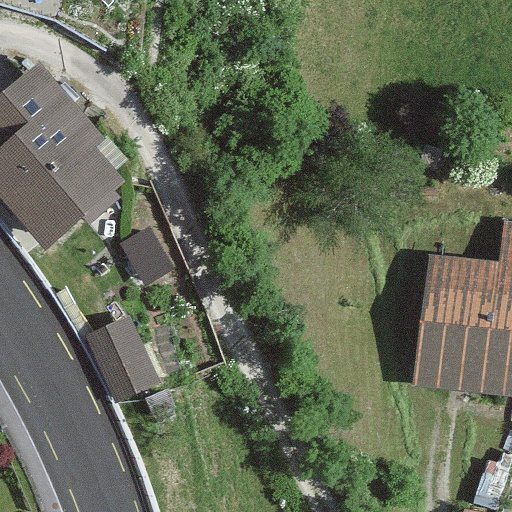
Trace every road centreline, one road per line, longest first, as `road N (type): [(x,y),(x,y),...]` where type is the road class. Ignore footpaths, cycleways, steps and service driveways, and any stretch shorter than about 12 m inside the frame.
road 1 (residential): [(0,32),(45,44),(122,106),(324,511)]
road 2 (secondary): [(0,297),(55,387),(106,511)]
